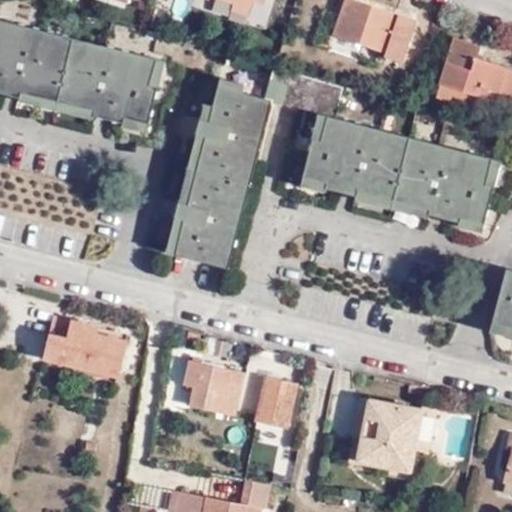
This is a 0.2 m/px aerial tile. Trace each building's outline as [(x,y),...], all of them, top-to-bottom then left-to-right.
[(232,10),(248,16),(254,0),(264,3),(265,0),(223,0),(234,4),(232,10)] [(403,63),(417,22),(352,0),(345,0),(334,35),(386,53),(385,57),(403,63)] [(0,93),(20,99),(22,93),(58,102),(95,111),(94,116),(124,123),(125,118),(150,125),(159,87),(151,85),(157,59),(0,20),(0,93)] [(455,38),(440,84),(498,103),(511,108),(511,106),(511,70),(476,58),(480,47),(455,38)] [(166,62),(157,59),(151,85),(159,87),(160,87),(166,62)] [(345,88),(275,67),(271,80),(289,85),(284,105),(318,114),(328,116),(336,118),(345,88)] [(289,85),(271,80),(266,99),(272,101),(272,102),(284,105),(289,85)] [(272,101),(266,99),(218,87),(213,107),(210,121),(201,119),(200,119),(196,135),(197,135),(205,138),(196,171),(188,204),(179,202),(175,218),(184,220),(175,255),(229,270),(272,102),(272,101)] [(22,93),(20,99),(19,101),(56,110),(58,102),(22,93)] [(58,102),(56,110),(93,119),(94,116),(95,111),(58,102)] [(210,121),(213,107),(205,104),(201,119),(210,121)] [(318,114),(312,139),(313,139),(321,141),(328,116),(318,114)] [(493,159),(336,118),(328,116),(321,141),(313,139),(303,177),(327,183),(326,188),(357,197),(358,191),(394,200),(430,210),(429,215),(460,223),(461,218),(485,224),(494,187),(486,185),(493,159)] [(148,133),(150,125),(125,118),(124,123),(123,127),(148,133)] [(205,138),(197,135),(188,169),(196,171),(205,138)] [(502,161),(493,159),(486,185),(494,187),(495,187),(502,161)] [(188,169),(179,202),(188,204),(196,171),(188,169)] [(327,183),(303,177),(301,186),(325,192),(326,188),(327,183)] [(356,199),(392,209),(394,200),(358,191),(357,197),(356,199)] [(428,218),(429,215),(430,210),(394,200),(392,209),(428,218)] [(166,253),(175,255),(184,220),(175,218),(166,253)] [(483,232),(485,224),(461,218),(460,223),(459,226),(483,232)] [(511,270),(506,269),(492,323),(511,328),(511,270)] [(44,359),(118,377),(127,342),(97,334),(99,327),(55,316),(44,359)] [(490,332),(511,337),(511,328),(492,323),(490,332)] [(245,372),(190,360),(185,384),(195,387),(191,405),(235,415),(245,372)] [(298,384),(266,376),(255,421),(289,429),(298,384)] [(411,472),(424,411),(357,397),(348,438),(361,441),(357,461),(411,472)] [(267,509),(271,485),(246,480),(241,504),(178,492),(174,511),(260,511),(262,508),(267,509)] [(169,511),(174,511),(178,492),(173,491),(169,511)]
